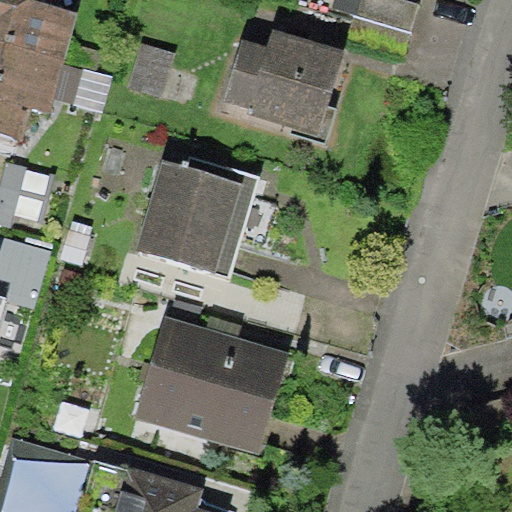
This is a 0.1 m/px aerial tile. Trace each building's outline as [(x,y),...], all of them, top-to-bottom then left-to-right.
[(0,0),(0,141),(44,157),(98,3),(88,0),(0,0)] [(422,4),(409,0),(302,0),(354,15),(346,45),(405,62),(422,4)] [(267,54),(234,45),(215,113),(322,143),(347,56),(272,35),(267,54)] [(173,53),(139,43),(124,91),(157,102),(173,53)] [(52,178),(2,164),(0,171),(0,211),(40,223),(52,178)] [(146,259),(231,280),(254,188),(169,167),(146,259)] [(89,236),(68,231),(60,261),(81,266),(89,236)] [(42,256),(13,247),(5,271),(35,280),(42,256)] [(83,277),(60,270),(53,293),(76,300),(83,277)] [(174,321),(143,416),(269,456),(299,360),(174,321)] [(12,438),(0,473),(0,503),(16,458),(74,478),(79,461),(12,438)] [(189,511),(194,495),(133,478),(131,483),(92,472),(80,511),(189,511)]
